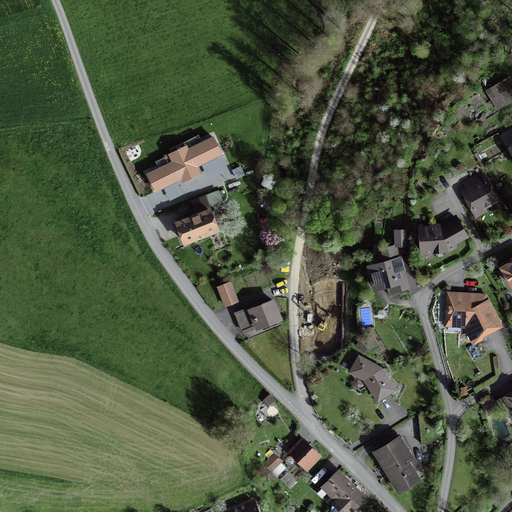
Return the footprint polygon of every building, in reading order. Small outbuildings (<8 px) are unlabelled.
[(486,89),(498,109),(511,100),(511,77),(510,74),(486,89)] [(217,155),(223,152),(213,133),(202,139),(199,133),(169,148),(171,150),(168,152),(169,154),(155,160),(158,165),(146,172),(156,191),(164,187),(170,199),(183,193),(177,180),(181,178),(183,181),(202,172),(198,165),(202,163),(208,176),(224,168),(217,155)] [(245,173),(240,164),(232,169),(236,178),(245,173)] [(486,176),(482,170),(462,181),(465,187),(461,190),(476,217),(489,210),(487,207),(501,199),(488,175),(486,176)] [(219,188),(191,199),(195,209),(223,199),(221,196),(224,195),(222,189),(219,190),(219,188)] [(213,208),(211,204),(174,218),(184,242),(220,228),(215,214),(216,213),(214,207),(213,208)] [(440,222),(429,222),(429,223),(418,224),(420,257),(431,257),(434,251),(449,250),(457,246),(456,242),(469,235),(456,212),(440,222)] [(408,245),(407,227),(394,227),(394,243),(394,246),(397,246),(408,245)] [(391,292),(410,288),(401,254),(399,255),(397,246),(394,246),(394,243),(380,246),(383,258),(366,263),(374,289),(388,284),(391,292)] [(511,253),(509,255),(508,258),(499,264),(511,286),(511,253)] [(231,279),(216,285),(224,306),(239,300),(231,279)] [(341,283),(312,282),(312,336),(340,336),(341,283)] [(487,292),(447,290),(445,325),(464,326),(473,343),(483,337),(485,334),(503,324),(487,292)] [(283,318),(274,296),(247,307),(247,306),(234,311),(241,331),(243,330),(244,333),(283,318)] [(356,343),(363,351),(368,347),(361,339),(356,343)] [(364,379),(377,400),(396,388),(382,366),(358,353),(348,371),(364,379)] [(511,387),(495,398),(492,394),(479,401),(487,415),(500,408),(497,404),(502,401),(511,418),(511,387)] [(262,400),(268,406),(276,399),(269,393),(262,400)] [(434,405),(418,413),(421,443),(437,442),(434,405)] [(399,492),(422,478),(410,459),(414,456),(400,432),(373,449),(399,492)] [(322,454),(302,435),(288,450),(307,469),(322,454)] [(281,462),(282,460),(274,452),(263,464),(276,477),(286,466),(281,462)] [(352,481),(339,467),(320,485),(334,499),(352,481)] [(288,488),(296,480),(288,471),(279,479),(288,488)] [(350,511),(367,496),(352,481),(334,499),(331,501),(333,503),(331,506),(331,510),(333,511),(350,511)] [(261,511),(255,496),(227,507),(228,511),(261,511)]
